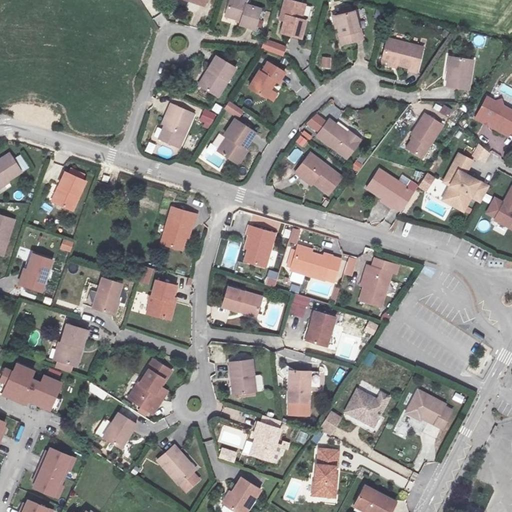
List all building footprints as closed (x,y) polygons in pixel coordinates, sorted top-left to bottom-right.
[(257,26),(265,5),(251,0),(250,0),(234,0),(230,11),(243,16),(241,20),(257,26)] [(310,5),(288,0),(282,25),(287,26),(284,37),(306,42),(311,22),(305,22),(310,5)] [(360,12),(338,18),(346,47),(369,41),(360,12)] [(434,38),(399,28),(392,54),(417,61),(415,67),(425,70),(434,38)] [(266,38),(262,48),(283,57),(287,46),(266,38)] [(218,92),(236,63),(218,52),(199,81),(218,92)] [(478,58),(455,52),(447,82),(470,88),(478,58)] [(331,68),(331,56),(321,57),(321,69),(331,68)] [(288,86),(294,74),(275,63),(268,74),(262,70),(251,89),(269,99),(280,82),(288,86)] [(491,98),(485,94),(472,118),(481,123),(482,121),(486,123),(485,125),(505,135),(511,121),(511,108),(494,99),(494,97),(491,98)] [(225,109),(239,118),(244,110),(230,101),(225,109)] [(183,146),(197,113),(172,102),(164,119),(169,121),(161,137),(183,146)] [(216,103),(212,111),(220,114),(223,107),(216,103)] [(449,119),(453,110),(443,105),(439,114),(449,119)] [(204,109),(200,122),(213,126),(217,113),(204,109)] [(420,156),(441,123),(425,113),(418,125),(415,123),(408,133),(411,135),(404,146),(420,156)] [(258,132),(239,119),(232,128),(237,131),(225,147),(244,161),(255,146),(251,144),(258,132)] [(351,156),(367,134),(358,129),(355,134),(334,119),(321,136),(351,156)] [(305,147),(309,140),(300,135),(296,142),(305,147)] [(149,141),(145,151),(153,153),(156,144),(149,141)] [(479,144),(472,156),(485,163),(492,151),(479,144)] [(287,158),(295,164),(303,152),(296,147),(287,158)] [(344,171),(312,147),(297,169),(312,180),(314,177),(331,189),(344,171)] [(0,186),(21,172),(8,153),(0,158),(0,186)] [(468,161),(455,154),(440,181),(447,185),(444,190),(446,198),(462,207),(468,196),(478,201),(486,186),(469,177),(468,179),(461,176),(468,161)] [(355,161),(352,169),(360,171),(362,163),(355,161)] [(76,176),(53,169),(49,183),(52,185),(47,203),(67,209),(76,176)] [(362,187),(397,212),(409,193),(386,176),(385,177),(374,170),(362,187)] [(427,175),(419,188),(426,192),(434,181),(427,175)] [(511,188),(509,187),(491,218),(511,230),(511,188)] [(451,206),(443,203),(442,205),(429,200),(425,212),(446,220),(451,206)] [(185,236),(191,213),(168,206),(156,243),(175,248),(180,234),(185,236)] [(264,267),(275,232),(244,224),(240,239),(250,243),(244,261),(264,267)] [(298,244),(302,230),(294,228),(290,242),(298,244)] [(70,252),(73,242),(64,239),(60,249),(70,252)] [(326,280),(334,256),(326,253),(325,257),(308,252),(309,249),(297,246),(290,269),(326,280)] [(50,259),(27,251),(17,283),(41,291),(50,259)] [(345,275),(355,276),(357,257),(347,256),(345,275)] [(421,271),(430,277),(436,267),(427,262),(421,271)] [(362,302),(384,308),(395,272),(368,264),(364,274),(371,276),(362,302)] [(144,266),(139,281),(149,284),(154,269),(144,266)] [(116,281),(94,275),(86,307),(111,313),(115,299),(111,298),(116,281)] [(276,286),(277,278),(266,277),(265,285),(276,286)] [(148,310),(173,317),(178,297),(171,296),(174,282),(155,278),(148,310)] [(227,286),(220,307),(257,319),(264,297),(227,286)] [(305,317),(309,297),(294,294),(290,314),(305,317)] [(338,316),(318,309),(312,327),(309,326),(305,338),(329,345),(338,316)] [(370,321),(365,333),(374,336),(379,325),(370,321)] [(54,342),(50,359),(71,365),(76,349),(78,349),(84,329),(62,323),(57,343),(54,342)] [(372,367),(376,354),(368,351),(363,364),(372,367)] [(150,404),(156,395),(147,391),(153,383),(162,367),(144,358),(125,389),(150,404)] [(67,382),(16,359),(1,394),(49,408),(67,382)] [(256,391),(254,359),(230,360),(232,393),(256,391)] [(293,360),(287,378),(292,380),(289,392),(307,398),(315,368),(293,360)] [(278,389),(289,392),(292,380),(287,378),(282,378),(278,389)] [(160,388),(153,383),(147,391),(156,395),(160,388)] [(357,387),(345,409),(373,424),(389,395),(381,390),(377,398),(357,387)] [(418,387),(405,410),(417,416),(418,414),(439,425),(449,407),(443,404),(444,402),(418,387)] [(462,403),(465,396),(456,392),(453,399),(462,403)] [(342,413),(331,407),(321,427),(333,433),(342,413)] [(113,447),(129,420),(109,409),(94,436),(113,447)] [(263,457),(268,436),(272,423),(245,414),(240,432),(245,434),(241,450),(263,457)] [(268,436),(263,457),(269,459),(276,439),(268,436)] [(174,485),(192,468),(169,443),(150,460),(174,485)] [(66,454),(47,446),(45,451),(43,458),(40,457),(33,474),(36,475),(33,482),(31,486),(49,494),(66,454)] [(222,447),(219,458),(235,463),(238,452),(222,447)] [(336,450),(318,449),(317,464),(315,464),(314,475),(313,492),(334,493),(335,483),(332,483),(333,473),(334,465),(335,465),(336,450)] [(71,456),(66,454),(49,494),(55,496),(60,485),(57,484),(64,468),(67,468),(71,456)] [(234,511),(243,511),(258,489),(238,475),(220,503),(234,511)] [(365,507),(364,511),(366,511),(386,511),(393,500),(363,483),(354,501),(365,507)] [(42,511),(45,507),(25,499),(23,503),(21,511),(18,510),(17,511),(42,511)] [(357,511),(363,511),(364,511),(365,507),(354,501),(350,508),(357,511)]
